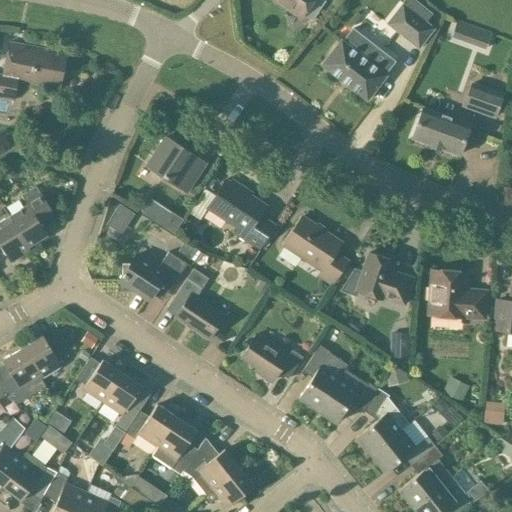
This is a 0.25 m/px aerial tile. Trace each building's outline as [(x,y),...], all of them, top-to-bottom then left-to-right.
[(271,0),(299,19),(312,0),(271,0)] [(386,24),(419,49),(435,28),(426,22),(432,13),(415,0),(407,0),(404,5),(402,2),(386,24)] [(457,22),(452,36),(463,40),(468,26),(457,22)] [(60,90),(67,53),(8,41),(1,74),(0,74),(0,98),(14,102),(18,82),(60,90)] [(385,76),(383,74),(389,67),(374,55),(368,62),(340,41),(321,66),(366,101),(385,76)] [(504,93),(470,81),(461,107),(495,119),(504,93)] [(411,138),(458,155),(469,125),(422,108),(411,138)] [(146,166),(186,192),(205,163),(165,137),(146,166)] [(259,250),(275,226),(259,216),(265,206),(241,191),(243,188),(234,182),(230,183),(225,180),(206,208),(237,228),(234,233),(259,250)] [(27,205),(9,217),(27,247),(28,247),(46,236),(42,228),(56,220),(36,186),(21,195),(27,205)] [(133,214),(118,205),(106,224),(120,233),(133,214)] [(170,212),(161,226),(172,233),(181,219),(170,212)] [(30,251),(28,247),(27,247),(9,217),(0,221),(0,247),(10,263),(30,251)] [(332,285),(348,262),(334,253),(341,243),(301,217),(282,245),(321,271),(318,276),(332,285)] [(197,257),(200,252),(185,241),(178,251),(192,261),(195,256),(197,257)] [(171,288),(186,264),(168,252),(157,269),(136,255),(130,264),(122,264),(121,277),(119,280),(121,282),(121,290),(134,290),(148,300),(161,281),(171,288)] [(356,297),(358,292),(381,300),(382,298),(403,305),(412,279),(399,274),(398,276),(390,273),(394,262),(368,253),(362,271),(355,268),(339,291),(356,297)] [(208,339),(223,316),(195,297),(207,279),(193,269),(180,288),(190,295),(175,317),(208,339)] [(482,318),(484,293),(464,291),(466,274),(432,271),(428,315),(462,318),(462,316),(482,318)] [(511,334),(511,285),(511,286),(509,307),(496,306),(493,330),(507,332),(506,333),(511,334)] [(42,336),(22,348),(40,378),(60,366),(58,363),(68,356),(54,334),(44,340),(42,336)] [(287,379),(302,357),(291,350),(288,356),(256,335),(241,357),(262,370),(259,373),(272,381),(277,372),(287,379)] [(389,362),(410,363),(410,338),(390,338),(389,362)] [(298,399),(317,411),(339,378),(320,366),(329,352),(319,346),(305,367),(314,374),(298,399)] [(40,378),(22,348),(2,361),(4,364),(0,366),(0,379),(8,393),(16,405),(45,387),(40,379),(40,378)] [(82,389),(102,402),(121,373),(102,360),(99,364),(90,357),(75,379),(85,386),(82,389)] [(141,386),(121,373),(102,402),(121,415),(114,426),(107,437),(117,443),(118,441),(139,411),(129,405),(141,386)] [(443,392),(462,400),(468,384),(449,377),(443,392)] [(357,390),(339,378),(317,411),(335,423),(357,390)] [(353,405),(363,411),(377,390),(367,383),(353,405)] [(376,414),(379,418),(355,438),(369,455),(401,431),(409,424),(387,397),(387,396),(377,390),(363,411),(373,418),(376,414)] [(504,403),(485,401),(483,423),(499,434),(499,425),(503,425),(504,403)] [(137,434),(156,447),(176,418),(156,405),(149,417),(139,411),(118,441),(128,448),(137,434)] [(414,415),(423,432),(443,423),(434,405),(414,415)] [(36,418),(26,433),(35,440),(46,425),(36,418)] [(180,474),(182,471),(197,449),(187,443),(196,431),(176,418),(156,447),(157,448),(152,456),(170,468),(180,474)] [(407,454),(414,463),(434,446),(427,437),(414,447),(401,431),(369,455),(383,472),(407,454)] [(0,432),(0,485),(2,486),(23,458),(4,444),(7,440),(4,437),(0,432)] [(182,471),(190,477),(205,494),(211,490),(238,468),(223,450),(218,454),(204,437),(197,449),(182,471)] [(442,456),(434,446),(414,463),(421,472),(398,490),(411,508),(450,476),(437,459),(442,456)] [(29,489),(42,496),(56,473),(45,467),(41,472),(23,458),(2,486),(21,500),(29,489)] [(450,476),(411,508),(414,511),(441,511),(449,506),(453,511),(460,511),(481,495),(488,490),(467,464),(450,476)] [(208,504),(216,497),(225,508),(253,487),(238,468),(211,490),(205,494),(203,497),(208,504)] [(56,473),(42,496),(56,502),(51,511),(77,511),(86,493),(64,483),(67,478),(56,473)] [(137,476),(130,488),(150,501),(159,507),(166,496),(137,476)] [(141,511),(142,511),(150,501),(130,488),(129,487),(121,499),(141,511)] [(107,502),(86,493),(77,511),(115,511),(120,502),(109,497),(107,502)]
